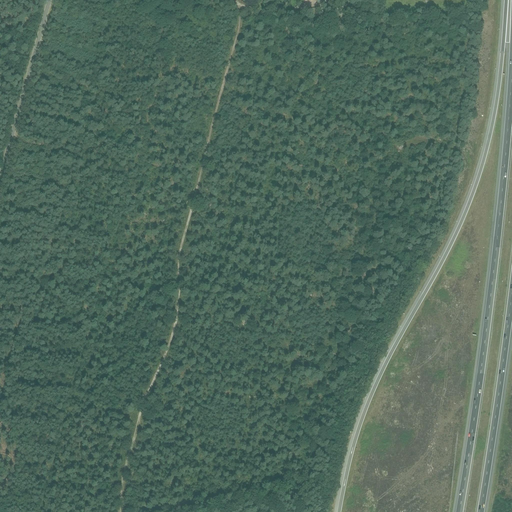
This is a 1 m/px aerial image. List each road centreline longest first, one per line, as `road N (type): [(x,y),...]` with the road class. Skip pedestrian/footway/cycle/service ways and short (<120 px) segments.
road 1 (motorway): [(506,0),(480,169),(372,393),(338,511)]
road 2 (track): [(120,511),(141,404),(174,327),(181,240),(242,5)]
road 3 (motorway): [(511,67),(458,511)]
road 4 (motorway): [(480,511),(511,293)]
road 5 (unclassified): [(0,178),(49,0)]
road 6 (track): [(263,10),(362,28),(424,21),(430,9)]
